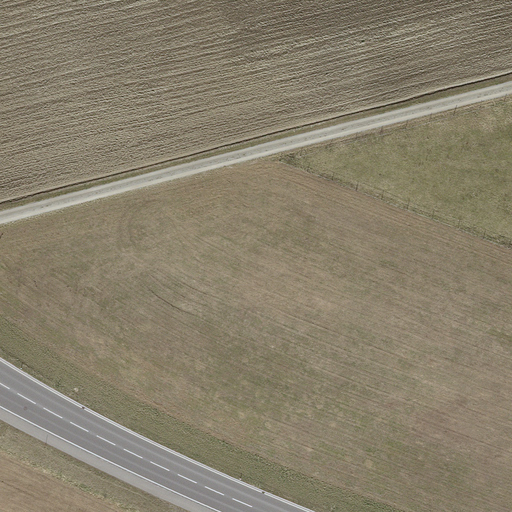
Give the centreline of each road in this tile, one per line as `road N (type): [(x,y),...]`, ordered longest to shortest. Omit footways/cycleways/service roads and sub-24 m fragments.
road 1 (track): [(0,218),(511,92)]
road 2 (tertiary): [(0,382),(265,511)]
road 3 (track): [(0,436),(165,511)]
